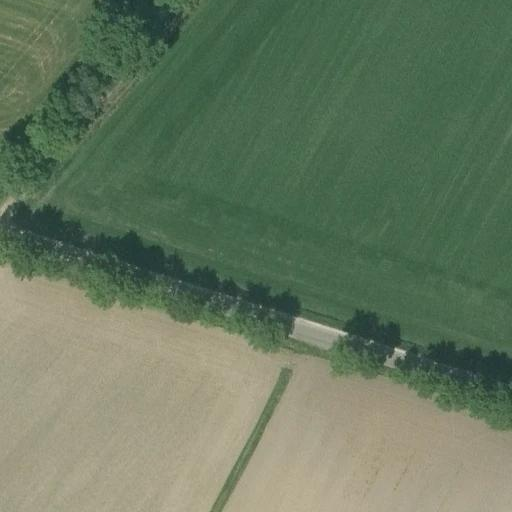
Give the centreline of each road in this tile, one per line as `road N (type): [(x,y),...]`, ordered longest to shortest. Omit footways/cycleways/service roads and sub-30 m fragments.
road 1 (tertiary): [(511,399),(0,236)]
road 2 (track): [(0,217),(181,0)]
